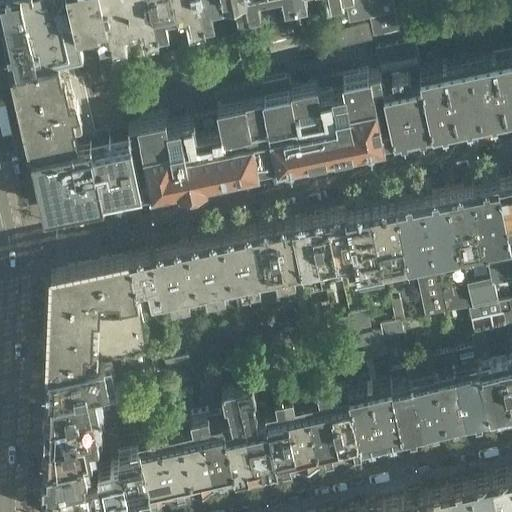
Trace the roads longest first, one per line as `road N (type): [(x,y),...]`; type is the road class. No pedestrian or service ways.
road 1 (residential): [(5,250),(511,144)]
road 2 (residential): [(511,434),(167,511)]
road 3 (tertiary): [(5,250),(1,511)]
